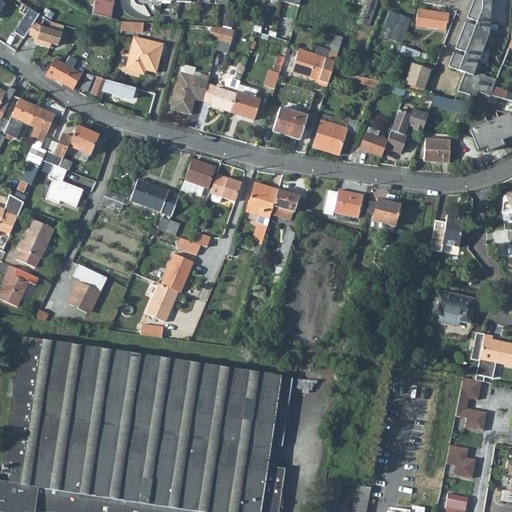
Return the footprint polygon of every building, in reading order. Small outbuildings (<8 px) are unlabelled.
[(114,0),(94,0),(92,14),(111,18),(114,0)] [(376,1),(373,0),(359,0),(358,3),(364,5),(358,23),(368,26),(376,1)] [(482,0),(473,0),(467,17),(477,21),(476,25),(466,21),(455,48),(465,51),(464,55),(454,51),(449,66),(465,72),(458,91),(470,94),(476,96),(478,91),(489,96),(490,95),(493,87),(495,80),(474,72),(478,61),(486,64),(487,60),(480,57),(489,33),(489,29),(497,29),(497,25),(490,24),(491,1),(483,0),(482,0)] [(56,11),(47,5),(42,13),(52,19),(60,23),(63,14),(56,11)] [(39,14),(29,8),(14,32),(23,38),(27,33),(34,22),(39,14)] [(448,14),(417,10),(415,25),(445,29),(446,23),(447,23),(448,14)] [(410,19),(389,12),(383,26),(388,28),(385,36),(385,37),(390,39),(401,43),(405,33),(410,19)] [(233,27),(234,16),(226,15),(224,26),(233,27)] [(34,22),(27,33),(33,37),(37,38),(35,43),(49,48),(51,43),(58,45),(64,25),(51,21),(49,29),(41,26),(34,22)] [(143,23),(122,21),(119,30),(142,32),(143,23)] [(209,35),(219,37),(221,27),(211,27),(209,35)] [(234,31),(221,27),(219,37),(218,40),(231,44),(234,31)] [(342,37),(335,35),(330,51),(316,47),(314,54),(298,50),(291,72),(315,79),(314,83),(326,87),(330,77),(331,71),(342,37)] [(163,44),(133,37),(125,70),(140,74),(142,68),(145,68),(145,70),(156,73),(163,44)] [(67,52),(55,46),(52,53),(63,59),(67,52)] [(420,52),(405,47),(403,53),(418,58),(420,52)] [(76,60),(69,57),(66,62),(64,65),(60,63),(58,67),(51,63),(45,75),(51,79),(52,77),(73,89),(81,74),(71,69),(73,66),(76,60)] [(367,62),(363,60),(358,74),(368,77),(370,71),(365,70),(367,62)] [(195,68),(183,65),(181,67),(179,72),(199,78),(200,74),(194,72),(195,68)] [(429,70),(412,65),(405,88),(421,92),(429,70)] [(274,89),(279,73),(269,70),(264,86),(274,89)] [(356,76),(331,71),(330,77),(337,79),(337,80),(349,83),(349,82),(354,83),(356,76)] [(209,76),(200,74),(199,78),(179,72),(170,109),(190,114),(194,99),(196,94),(204,96),(207,84),(209,76)] [(93,76),(87,74),(80,89),(86,91),(93,76)] [(379,81),(356,76),(354,83),(376,87),(379,81)] [(107,81),(97,77),(90,94),(100,97),(103,91),(131,99),(133,88),(107,81)] [(226,79),(224,86),(237,90),(237,88),(238,85),(239,81),(229,78),(226,79)] [(405,88),(379,81),(376,87),(376,88),(403,96),(405,88)] [(211,104),(216,87),(207,84),(204,96),(202,101),(211,104)] [(224,86),(217,84),(216,87),(211,104),(210,106),(218,109),(223,110),(230,113),(236,93),(237,90),(224,86)] [(237,90),(236,93),(254,98),(256,90),(238,85),(237,88),(237,90)] [(5,93),(0,90),(0,119),(5,108),(15,90),(8,87),(5,93)] [(507,91),(493,87),(490,95),(493,96),(505,99),(507,91)] [(254,98),(236,93),(230,113),(253,120),(260,100),(254,98)] [(461,102),(434,95),(430,105),(460,112),(461,102)] [(37,106),(19,98),(3,132),(6,134),(13,137),(16,138),(22,123),(16,121),(17,119),(29,124),(37,106)] [(55,114),(37,106),(29,124),(35,127),(30,137),(36,140),(27,160),(29,161),(16,190),(23,193),(27,183),(30,185),(38,169),(41,160),(46,150),(46,151),(51,139),(45,137),(55,114)] [(303,115),(280,107),(273,129),(282,132),(281,134),(299,140),(307,116),(308,112),(304,111),(303,115)] [(509,114),(470,130),(478,150),(485,147),(487,152),(503,145),(501,141),(511,136),(511,108),(509,114)] [(411,115),(398,110),(387,141),(384,147),(400,153),(407,136),(404,135),(407,125),(413,127),(412,129),(421,133),(423,127),(427,115),(413,109),(411,115)] [(348,122),(323,114),(312,147),(337,155),(346,129),(346,128),(348,122)] [(98,135),(77,126),(72,138),(65,152),(86,162),(98,135)] [(379,132),(368,128),(366,133),(360,149),(381,157),(384,147),(387,141),(377,137),(379,132)] [(72,138),(63,134),(58,143),(54,154),(47,151),(46,151),(46,150),(41,160),(53,165),(58,167),(62,159),(65,152),(72,138)] [(450,140),(425,138),(423,161),(449,163),(450,140)] [(58,143),(52,140),(47,151),(54,154),(58,143)] [(71,162),(62,159),(58,167),(66,170),(68,171),(71,162)] [(214,168),(191,159),(184,179),(207,188),(214,168)] [(53,165),(41,160),(38,169),(50,173),(53,165)] [(58,167),(53,165),(50,173),(48,178),(52,180),(45,198),(58,203),(59,200),(75,207),(82,190),(67,183),(66,185),(61,183),(61,181),(66,170),(58,167)] [(241,183),(216,175),(210,194),(211,194),(220,197),(234,202),(241,183)] [(178,195),(137,180),(130,200),(170,215),(178,195)] [(262,185),(255,183),(246,211),(259,215),(257,223),(261,224),(255,243),(253,250),(253,251),(258,253),(270,214),(278,190),(269,187),(268,191),(261,189),(262,185)] [(100,204),(120,212),(126,196),(107,188),(100,204)] [(298,196),(278,190),(270,214),(279,217),(290,221),(298,196)] [(363,195),(338,190),(333,212),(358,218),(363,195)] [(504,197),(502,213),(504,213),(505,220),(511,218),(511,216),(511,215),(511,191),(505,195),(504,197)] [(0,230),(9,234),(18,213),(20,208),(21,207),(23,202),(8,194),(4,209),(0,207),(0,230)] [(219,202),(220,197),(211,194),(210,199),(211,201),(217,203),(219,202)] [(401,205),(377,199),(372,221),(395,226),(396,223),(401,205)] [(318,203),(309,200),(304,216),(315,219),(317,212),(316,212),(318,203)] [(445,222),(435,220),(433,233),(430,247),(429,250),(440,252),(442,244),(458,247),(463,218),(446,215),(445,222)] [(168,221),(161,219),(158,229),(164,231),(168,221)] [(53,229),(33,220),(24,241),(22,240),(18,249),(20,250),(16,259),(35,268),(39,258),(40,258),(53,229)] [(179,224),(169,220),(168,221),(164,231),(164,232),(174,236),(179,224)] [(261,224),(257,223),(251,242),(255,243),(261,224)] [(295,229),(288,227),(277,260),(278,260),(285,262),(295,229)] [(210,238),(196,233),(193,242),(200,245),(207,247),(210,238)] [(193,242),(180,238),(176,247),(196,255),(200,245),(193,242)] [(236,242),(231,241),(227,254),(232,255),(235,246),(236,242)] [(193,262),(173,253),(160,284),(178,291),(180,292),(189,271),(193,262)] [(285,262),(278,260),(274,273),(281,275),(285,262)] [(106,278),(78,264),(72,276),(80,280),(74,293),(70,294),(67,301),(68,304),(86,313),(90,311),(106,278)] [(24,272),(10,266),(6,273),(8,274),(0,292),(0,299),(17,307),(28,282),(35,285),(38,278),(24,272)] [(160,284),(158,283),(145,313),(164,322),(173,301),(178,291),(160,284)] [(475,299),(436,289),(430,314),(441,316),(440,320),(457,325),(458,321),(469,323),(475,299)] [(43,300),(34,319),(45,320),(52,305),(43,300)] [(79,326),(53,322),(52,332),(78,336),(79,326)] [(162,327),(141,324),(140,334),(161,337),(162,327)] [(478,359),(484,334),(475,332),(469,359),(477,361),(478,359)] [(492,336),(484,334),(478,359),(477,361),(473,379),(480,381),(482,377),(489,378),(493,363),(511,367),(511,344),(496,341),(494,342),(491,341),(491,340),(492,336)] [(280,376),(21,337),(1,464),(2,464),(0,473),(10,474),(8,482),(0,480),(0,511),(6,511),(32,511),(33,509),(51,511),(277,511),(278,508),(281,508),(282,502),(279,501),(284,468),(266,466),(280,376)] [(299,351),(265,347),(264,351),(299,356),(299,351)] [(292,378),(282,376),(277,404),(287,405),(292,378)] [(481,382),(463,378),(455,416),(466,419),(464,428),(483,431),(487,413),(466,409),(469,398),(478,400),(481,382)] [(285,424),(275,422),(271,444),(281,446),(285,424)] [(468,449),(449,445),(446,464),(455,466),(453,475),(471,479),(475,460),(466,458),(468,449)] [(318,511),(334,511),(340,482),(325,479),(318,511)] [(442,480),(436,479),(432,497),(439,498),(442,480)] [(356,485),(351,511),(365,511),(370,488),(356,485)] [(406,507),(404,511),(415,511),(416,509),(418,501),(407,499),(406,507)]
